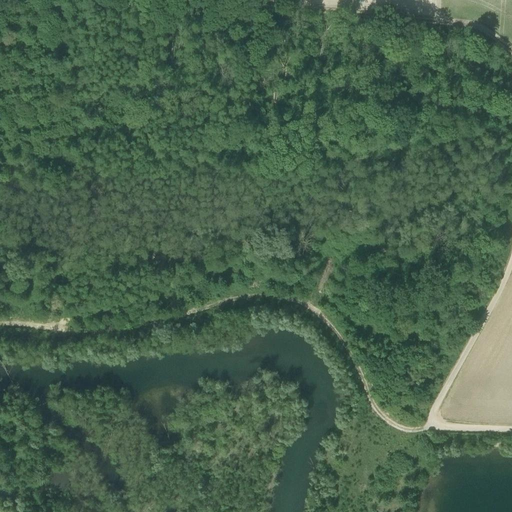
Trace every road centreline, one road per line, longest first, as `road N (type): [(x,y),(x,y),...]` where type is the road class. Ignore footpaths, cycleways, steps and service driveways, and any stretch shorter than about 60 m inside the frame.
road 1 (track): [(511,63),(476,32),(148,10),(105,0)]
road 2 (track): [(511,430),(425,420),(511,252)]
